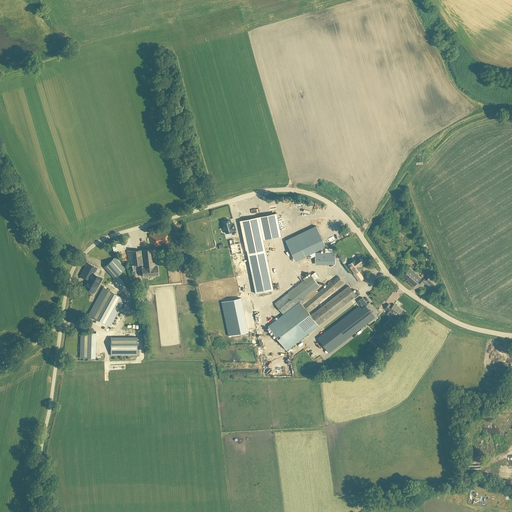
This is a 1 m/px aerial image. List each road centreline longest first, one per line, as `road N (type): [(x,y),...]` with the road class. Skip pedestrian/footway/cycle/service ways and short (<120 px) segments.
road 1 (unclassified): [(511,335),(441,315),(404,288),(345,215),(317,195),(281,190),(97,242),(74,266),(60,325)]
road 2 (unclassified): [(40,511),(60,325)]
road 3 (track): [(0,143),(39,229),(74,266)]
